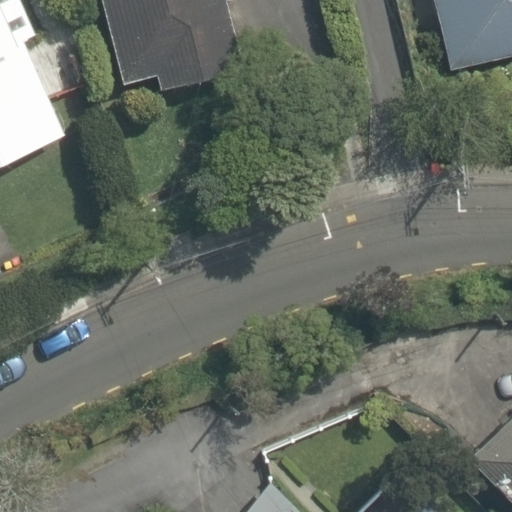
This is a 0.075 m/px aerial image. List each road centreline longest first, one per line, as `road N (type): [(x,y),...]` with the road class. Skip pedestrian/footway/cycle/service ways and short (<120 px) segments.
road 1 (residential): [(0,424),(93,362),(183,317),(396,263),(511,249)]
road 2 (unknown): [(92,511),(357,414),(511,395)]
